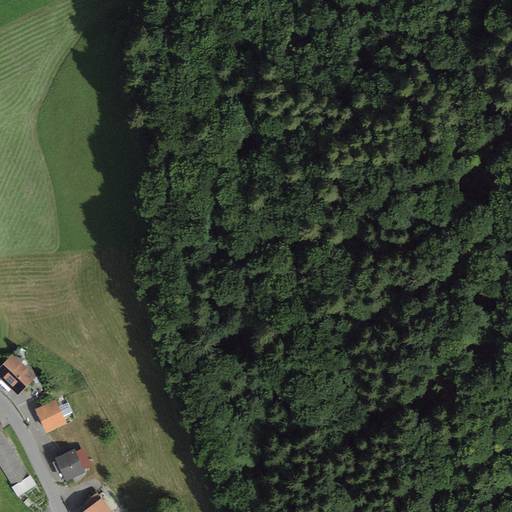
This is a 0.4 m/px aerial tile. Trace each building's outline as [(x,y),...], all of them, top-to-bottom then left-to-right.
[(36,376),(12,353),(0,365),(0,379),(0,380),(11,389),(17,395),(36,376)] [(11,389),(0,380),(0,388),(6,394),(11,389)] [(59,406),(56,399),(35,409),(46,433),(67,424),(63,416),(59,406)] [(68,402),(59,406),(63,416),(73,412),(68,402)] [(2,432),(0,433),(0,464),(13,486),(12,487),(18,497),(38,485),(31,473),(28,475),(2,432)] [(60,455),(55,458),(65,481),(85,472),(84,469),(76,451),(75,450),(79,448),(75,441),(58,449),(60,455)] [(83,448),(76,451),(84,469),(91,465),(83,448)] [(111,511),(97,492),(84,502),(88,507),(80,511),(111,511)] [(80,511),(88,507),(84,502),(74,509),(76,511),(80,511)]
